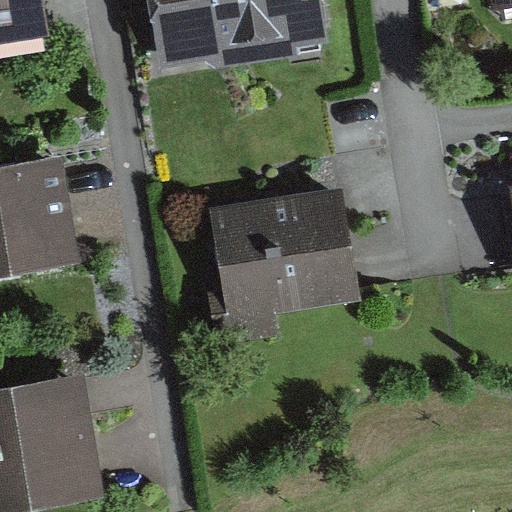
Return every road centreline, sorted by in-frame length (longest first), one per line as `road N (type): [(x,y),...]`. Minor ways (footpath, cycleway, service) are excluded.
road 1 (residential): [(104,0),(172,480)]
road 2 (residential): [(389,0),(433,244)]
